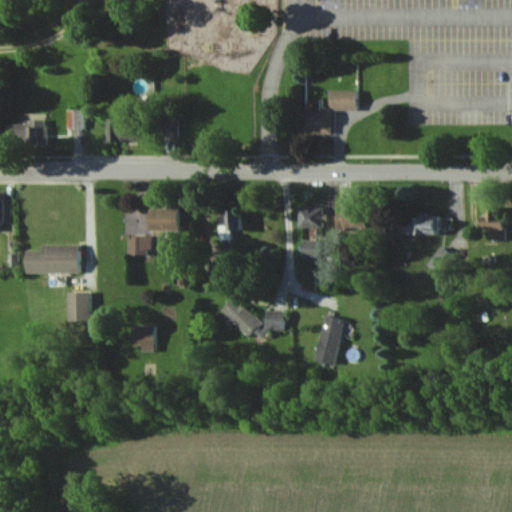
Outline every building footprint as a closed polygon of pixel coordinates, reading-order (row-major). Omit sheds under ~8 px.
[(365,89),(337,89),(337,109),(365,109),(365,89)] [(337,133),(337,110),(308,110),(308,133),(337,133)] [(305,230),(331,230),(331,205),(305,205),(305,230)] [(491,240),(511,240),(511,217),(508,217),(508,207),(491,207),(491,240)] [(187,208),(156,208),(156,233),(187,233),(187,208)] [(375,210),(344,210),(344,229),(375,229),(375,210)] [(456,234),(456,215),(419,215),(419,234),(456,234)] [(306,257),(325,257),(325,239),(306,239),(306,257)] [(48,250),(32,250),(32,273),(87,273),(87,245),(48,245),(48,250)] [(74,294),(74,320),(93,320),(93,294),(74,294)] [(290,311),(272,311),(272,330),(290,330),(290,311)] [(351,318),(331,314),(321,360),(341,364),(351,318)]
